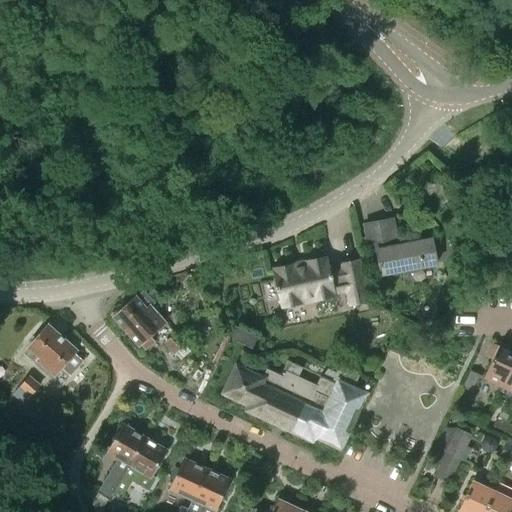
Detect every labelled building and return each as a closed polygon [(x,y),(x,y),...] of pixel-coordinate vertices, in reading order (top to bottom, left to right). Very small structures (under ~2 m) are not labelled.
[(392,221),(365,226),(369,249),(376,247),(382,274),(437,263),(432,239),(397,246),(392,218),(391,218),(392,221)] [(306,262),(307,264),(294,267),(293,264),(274,269),(275,271),(274,271),(277,286),(275,286),(276,291),(278,290),(281,305),(282,305),(283,307),(302,303),(300,297),(313,294),(315,300),(334,296),(333,293),(347,290),(350,305),(368,301),(359,260),(341,264),(342,272),(330,275),(327,260),(326,260),(325,257),(306,262)] [(165,322),(151,306),(154,303),(143,291),(113,317),(139,346),(140,344),(145,349),(155,341),(150,336),(165,322)] [(28,348),(40,358),(37,362),(53,376),(60,368),(69,376),(83,361),(74,352),(76,350),(48,325),(28,348)] [(232,339),(252,349),(258,336),(238,327),(232,339)] [(175,353),(185,344),(175,334),(165,343),(175,353)] [(483,378),(502,387),(511,365),(511,352),(492,343),(486,356),(492,359),(483,378)] [(185,344),(175,353),(181,360),(191,351),(185,344)] [(284,375),(283,377),(266,370),(263,377),(244,368),(250,355),(242,351),(222,393),(249,405),(247,410),(312,440),(314,436),(340,448),(366,394),(353,387),(358,376),(357,372),(343,366),(339,367),(336,374),(328,369),(322,377),(287,360),(287,361),(288,361),(282,373),(281,374),(284,375)] [(511,365),(502,387),(511,392),(511,365)] [(482,377),(471,372),(463,387),(474,393),(482,377)] [(20,386),(30,395),(40,385),(29,376),(20,386)] [(493,426),(504,432),(507,424),(497,419),(496,419),(493,426)] [(117,484),(145,438),(135,432),(135,429),(130,426),(127,427),(124,425),(108,451),(119,458),(98,493),(108,499),(117,484)] [(445,454),(460,461),(470,438),(455,432),(445,454)] [(155,443),(145,438),(117,484),(124,488),(130,479),(148,490),(155,478),(151,475),(166,451),(163,448),(163,446),(158,442),(155,443)] [(171,489),(193,499),(207,470),(197,465),(196,462),(190,459),(187,461),(184,459),(171,489)] [(216,474),(207,470),(193,499),(188,510),(186,511),(214,511),(229,480),(226,479),(225,476),(219,473),(216,474)] [(459,509),(463,511),(484,511),(494,492),(472,481),(459,509)] [(484,511),(510,511),(511,510),(511,500),(494,492),(484,511)] [(298,511),(300,510),(278,499),(271,511),(263,511),(258,509),(256,511),(298,511)]
